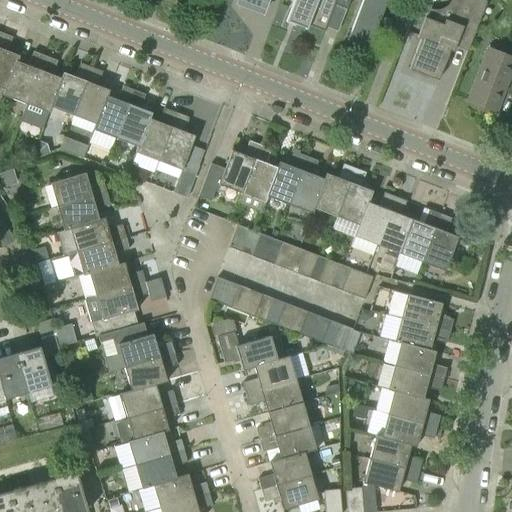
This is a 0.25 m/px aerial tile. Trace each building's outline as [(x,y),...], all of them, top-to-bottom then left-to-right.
[(238,0),(237,4),(262,13),(267,0),(238,0)] [(341,0),(349,3),(349,0),(294,0),(286,22),(287,23),(288,20),(296,23),(296,25),(306,29),(305,30),(307,30),(308,25),(325,32),(337,0),(341,0)] [(363,0),(348,41),(349,42),(350,39),(368,46),(367,49),(369,49),(377,27),(403,38),(402,41),(403,42),(416,8),(403,3),(396,22),(381,16),(387,0),(363,0)] [(468,51),(487,1),(485,0),(461,0),(453,23),(445,20),(443,25),(425,18),(417,38),(421,40),(409,70),(438,81),(450,51),(453,52),(456,47),(468,51)] [(2,33),(0,37),(0,87),(5,90),(3,95),(3,96),(16,62),(17,62),(19,56),(7,51),(13,37),(2,33)] [(511,58),(488,49),(468,101),(496,112),(504,91),(505,92),(505,90),(504,90),(507,82),(508,82),(509,81),(511,71),(511,58)] [(28,67),(17,62),(16,62),(3,96),(27,105),(45,56),(34,51),(28,67)] [(49,113),(62,80),(50,75),(56,60),(45,56),(27,105),(21,119),(43,127),(49,113)] [(64,73),(49,113),(50,113),(52,108),(74,116),(92,68),(81,63),(75,77),(64,73)] [(92,68),(74,116),(95,124),(108,90),(98,86),(103,72),(92,68)] [(108,90),(95,124),(93,130),(115,138),(134,90),(124,86),(118,100),(107,96),(110,90),(108,90)] [(134,90),(115,138),(138,147),(151,112),(140,108),(145,94),(134,90)] [(151,112),(138,147),(136,153),(158,161),(177,113),(167,109),(161,123),(150,119),(152,113),(151,112)] [(177,113),(158,161),(182,170),(173,192),(188,198),(196,174),(182,169),(195,136),(183,131),(189,117),(177,113)] [(410,127),(407,142),(453,151),(456,135),(410,127)] [(83,157),(87,145),(64,136),(59,148),(83,157)] [(493,156),(495,148),(496,142),(472,138),(470,152),(493,156)] [(50,153),(47,143),(38,140),(32,155),(38,158),(50,153)] [(242,194),(261,145),(250,141),(244,155),(232,150),(225,169),(211,163),(202,186),(199,196),(212,200),(215,191),(216,191),(219,185),(242,194)] [(261,145),(242,194),(238,203),(261,212),(266,196),(277,168),(266,164),(272,149),(261,145)] [(280,162),(277,168),(266,196),(289,205),(307,157),(296,152),(291,167),(280,162)] [(307,157),(289,205),(311,214),(314,208),(313,208),(324,179),(312,175),(318,161),(307,157)] [(324,179),(313,208),(314,208),(336,217),(354,168),(344,164),(338,178),(326,173),(324,179)] [(354,168),(336,217),(359,225),(372,191),(361,187),(366,173),(354,168)] [(72,174),(71,169),(61,172),(63,178),(72,174)] [(58,206),(108,192),(105,181),(89,185),(86,173),(51,183),(58,206)] [(372,191),(359,225),(354,237),(376,245),(395,196),(384,192),(379,207),(368,203),(372,191)] [(108,192),(58,206),(64,230),(99,220),(96,208),(111,204),(108,192)] [(395,196),(376,245),(400,254),(412,220),(402,215),(407,201),(395,196)] [(412,220),(400,254),(422,262),(440,214),(429,210),(424,224),(412,220)] [(440,214),(422,262),(445,271),(458,237),(446,233),(451,218),(440,214)] [(99,220),(64,230),(70,229),(76,252),(127,237),(124,226),(108,231),(105,218),(99,220)] [(240,252),(249,229),(237,225),(229,248),(240,252)] [(251,256),(260,234),(249,229),(240,252),(251,256)] [(263,261),(272,238),(260,234),(251,256),(263,261)] [(127,237),(76,252),(67,254),(74,278),(89,273),(118,265),(115,254),(130,249),(127,237)] [(275,265),(283,242),(272,238),(263,261),(275,265)] [(285,269),(294,247),(283,242),(275,265),(285,269)] [(32,250),(36,261),(48,258),(45,247),(32,250)] [(296,274),(305,251),(294,247),(285,269),(296,274)] [(30,265),(24,251),(10,258),(17,271),(30,265)] [(307,278),(316,255),(305,251),(296,274),(307,278)] [(319,282),(327,259),(316,255),(307,278),(319,282)] [(330,286),(339,264),(327,259),(319,282),(330,286)] [(118,265),(89,273),(96,296),(146,282),(142,270),(127,274),(125,263),(118,265)] [(341,291),(350,268),(339,264),(330,286),(341,291)] [(353,295),(361,272),(350,268),(341,291),(353,295)] [(361,272),(353,295),(364,300),(373,277),(361,272)] [(221,304),(229,282),(217,277),(209,300),(221,304)] [(146,282),(96,296),(85,299),(96,337),(98,336),(134,326),(130,312),(138,310),(134,297),(149,294),(146,282)] [(231,309),(240,286),(229,282),(221,304),(231,309)] [(243,313),(252,291),(240,286),(231,309),(243,313)] [(254,317),(263,295),(252,291),(243,313),(254,317)] [(266,322),(274,299),(263,295),(254,317),(266,322)] [(406,295),(400,318),(450,331),(453,320),(438,316),(441,304),(406,295)] [(276,326),(285,303),(274,299),(266,322),(276,326)] [(288,330),(296,308),(285,303),(276,326),(288,330)] [(370,318),(372,311),(361,307),(357,319),(364,322),(370,318)] [(298,334),(307,312),(296,308),(288,330),(298,334)] [(310,339),(318,316),(307,312),(298,334),(310,339)] [(175,319),(177,325),(169,328),(173,338),(174,338),(180,352),(196,346),(185,315),(175,319)] [(321,343),(330,321),(318,316),(310,339),(321,343)] [(450,331),(400,318),(394,341),(429,350),(432,339),(447,343),(450,331)] [(242,370),(254,367),(277,360),(270,337),(239,346),(235,331),(233,321),(227,319),(213,323),(224,363),(239,359),(242,370)] [(332,348),(341,325),(330,321),(321,343),(332,348)] [(144,323),(134,326),(98,336),(100,341),(113,338),(117,354),(105,358),(109,372),(125,368),(175,354),(171,343),(157,347),(153,335),(148,336),(144,323)] [(68,344),(79,340),(78,337),(80,336),(73,324),(57,334),(68,344)] [(341,325),(332,348),(345,352),(353,330),(341,325)] [(359,333),(353,331),(345,350),(352,353),(359,333)] [(435,352),(429,350),(394,341),(393,342),(400,343),(393,366),(444,379),(447,368),(432,364),(435,352)] [(40,349),(17,356),(28,393),(51,386),(42,356),(40,349)] [(54,372),(65,368),(60,351),(49,355),(54,372)] [(358,364),(360,356),(349,353),(346,364),(352,366),(358,364)] [(131,390),(167,380),(164,370),(178,365),(175,354),(125,368),(131,390)] [(28,393),(17,356),(0,360),(0,382),(5,400),(28,393)] [(277,360),(254,367),(257,379),(242,383),(245,394),(295,380),(288,357),(277,360)] [(444,379),(393,366),(387,389),(423,398),(426,387),(441,391),(444,379)] [(65,384),(83,379),(79,367),(62,373),(65,384)] [(353,381),(345,379),(343,387),(352,389),(353,381)] [(127,417),(177,402),(174,392),(159,396),(156,385),(167,382),(167,380),(131,390),(120,393),(127,417)] [(295,380),(245,394),(249,406),(264,402),(267,413),(302,403),(295,380)] [(93,401),(88,385),(72,390),(76,406),(93,401)] [(429,399),(423,398),(387,389),(393,391),(387,414),(437,427),(440,415),(426,411),(429,399)] [(133,439),(169,429),(165,419),(180,414),(177,402),(127,417),(133,439)] [(302,403),(267,413),(271,425),(256,429),(259,441),(308,426),(302,403)] [(364,418),(366,409),(354,406),(352,416),(364,418)] [(86,419),(83,409),(74,411),(77,422),(86,419)] [(437,427),(387,414),(381,436),(375,435),(375,436),(410,445),(416,447),(419,435),(433,439),(437,427)] [(308,426),(259,441),(263,452),(277,448),(281,460),(304,453),(315,450),(308,426)] [(80,443),(87,441),(90,440),(87,428),(84,429),(77,431),(80,443)] [(0,442),(16,438),(14,429),(0,432),(0,442)] [(134,465),(184,450),(181,439),(166,444),(163,433),(169,431),(169,429),(133,439),(127,441),(134,465)] [(410,445),(375,436),(369,458),(419,472),(422,461),(407,457),(410,445)] [(176,478),(172,466),(187,462),(184,450),(134,465),(141,488),(154,484),(176,478)] [(304,453),(281,460),(269,463),(273,475),(258,479),(261,490),(311,476),(304,453)] [(341,466),(338,454),(327,457),(330,469),(341,466)] [(419,472),(369,458),(362,483),(397,492),(401,480),(416,484),(419,472)] [(79,482),(76,473),(53,480),(62,511),(87,511),(85,504),(79,482)] [(160,507),(209,493),(206,482),(191,486),(188,474),(176,478),(154,484),(160,507)] [(311,476),(261,490),(265,501),(279,497),(283,510),(317,500),(311,476)] [(62,511),(53,480),(30,487),(37,511),(62,511)] [(37,511),(30,487),(8,493),(12,511),(37,511)] [(347,511),(363,511),(361,488),(346,489),(347,511)] [(325,511),(341,511),(340,489),(324,491),(325,511)] [(12,511),(8,493),(0,495),(0,511),(12,511)] [(209,493),(160,507),(161,511),(197,511),(197,509),(212,505),(209,493)] [(116,505),(114,495),(105,498),(108,507),(116,505)]
